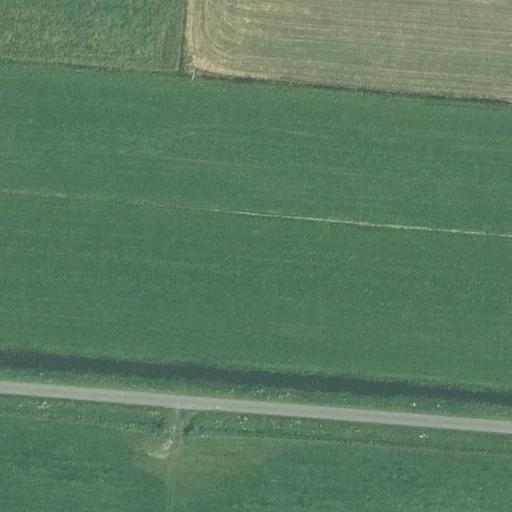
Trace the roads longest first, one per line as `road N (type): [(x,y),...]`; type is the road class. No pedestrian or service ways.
road 1 (unclassified): [(511,427),(0,388)]
road 2 (track): [(200,0),(195,59),(511,86)]
